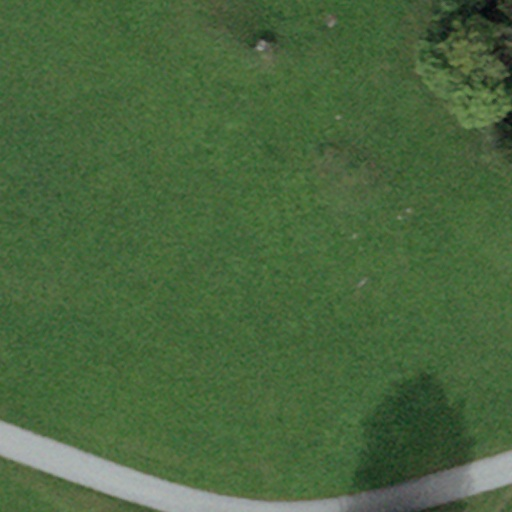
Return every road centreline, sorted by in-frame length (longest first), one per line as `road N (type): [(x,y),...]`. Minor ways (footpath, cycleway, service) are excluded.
road 1 (unclassified): [(0,437),(140,494),(213,511)]
road 2 (unclassified): [(359,511),(511,473)]
